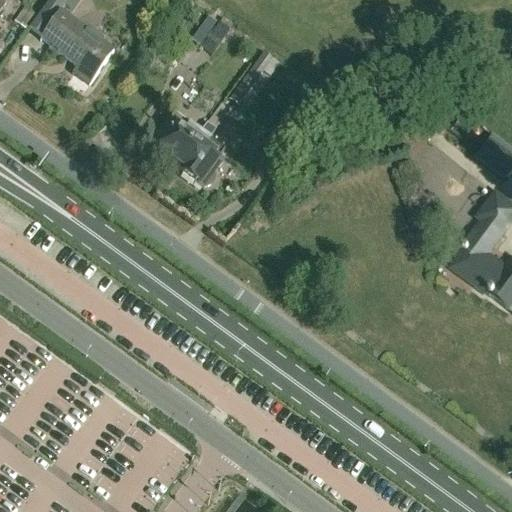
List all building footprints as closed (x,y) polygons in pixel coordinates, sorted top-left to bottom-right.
[(35,18),(24,10),(14,24),(25,32),(35,18)] [(40,43),(77,70),(72,76),(89,89),(113,55),(59,16),(40,43)] [(229,34),(217,26),(199,50),(211,58),(229,34)] [(185,38),(164,59),(174,69),(196,48),(185,38)] [(276,63),(262,53),(229,97),(239,105),(267,65),(272,69),(276,63)] [(205,129),(213,135),(229,114),(221,108),(205,129)] [(468,146),(482,127),(466,115),(451,133),(468,146)] [(177,167),(198,138),(190,132),(192,130),(175,117),(152,147),(177,167)] [(290,129),(276,149),(288,157),(302,137),(290,129)] [(198,138),(177,167),(178,168),(175,172),(196,189),(197,189),(201,192),(202,191),(204,191),(206,191),(207,191),(209,190),(210,189),(211,188),(212,186),(213,185),(213,183),(213,181),(213,180),(212,178),(222,165),(218,161),(223,154),(207,142),(206,144),(198,138)] [(505,184),(511,175),(511,153),(493,139),(476,162),(505,184)] [(453,271),(472,285),(474,289),(482,295),(487,296),(511,314),(511,265),(507,272),(501,268),(500,266),(496,262),(493,262),(487,258),(511,224),(511,208),(495,196),(477,221),(482,224),(462,252),(465,254),(453,271)]
